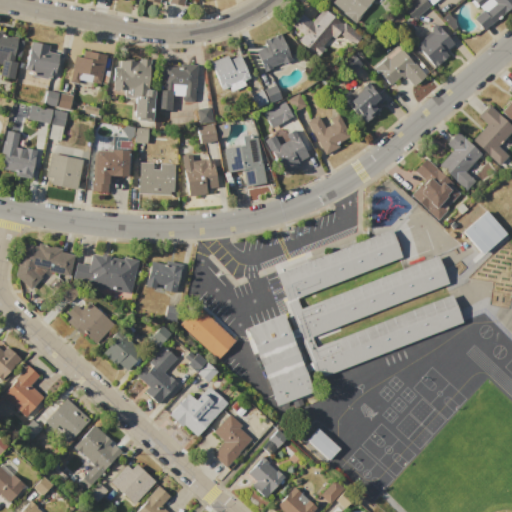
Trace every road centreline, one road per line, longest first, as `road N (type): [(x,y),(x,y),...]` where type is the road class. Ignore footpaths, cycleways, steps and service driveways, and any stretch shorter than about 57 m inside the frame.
road 1 (residential): [(10,206),(0,244),(229,511)]
road 2 (residential): [(511,40),(348,176),(255,215),(199,224)]
road 3 (residential): [(266,0),(222,24),(165,32),(0,0)]
road 4 (residential): [(199,224),(92,222),(0,202)]
